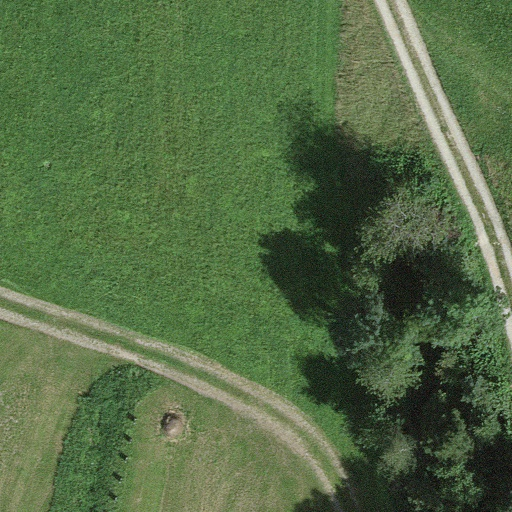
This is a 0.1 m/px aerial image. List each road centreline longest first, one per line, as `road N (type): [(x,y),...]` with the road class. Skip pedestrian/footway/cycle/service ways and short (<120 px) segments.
road 1 (track): [(511,304),(395,0)]
road 2 (track): [(292,428),(0,308)]
